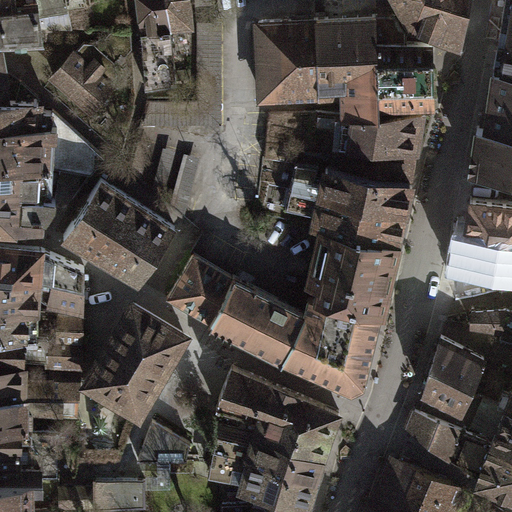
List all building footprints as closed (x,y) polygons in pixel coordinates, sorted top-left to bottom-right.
[(0,0),(3,43),(43,41),(42,27),(36,0),(0,0)] [(35,0),(36,0),(42,27),(73,29),(69,6),(67,0),(35,0)] [(138,0),(148,85),(176,81),(174,52),(166,0),(138,0)] [(166,0),(174,52),(191,50),(191,26),(193,26),(190,0),(166,0)] [(401,0),(418,28),(436,34),(462,44),(469,0),(401,0)] [(511,41),(511,0),(506,0),(500,40),(511,41)] [(318,17),(320,91),(342,91),(343,114),(379,114),(380,104),(377,15),(340,16),(318,17)] [(377,15),(380,104),(434,103),(432,42),(406,41),(406,31),(396,15),(377,15)] [(262,94),(320,91),(318,17),(259,21),(262,94)] [(151,100),(144,123),(222,123),(222,21),(199,21),(198,99),(151,100)] [(511,41),(500,40),(496,69),(511,71),(511,41)] [(49,76),(92,114),(117,84),(103,71),(109,64),(96,53),(90,59),(75,47),(49,76)] [(511,71),(496,69),(487,128),(478,126),(472,170),(511,175),(511,71)] [(5,98),(0,97),(0,122),(26,123),(51,123),(54,108),(39,108),(39,97),(21,79),(16,98),(5,98)] [(0,163),(45,164),(91,174),(106,156),(54,108),(51,123),(26,123),(0,122),(0,163)] [(319,111),(272,112),(264,156),(296,161),(302,145),(316,145),(319,111)] [(420,151),(432,112),(379,114),(343,114),(340,143),(346,143),(417,150),(420,151)] [(151,144),(140,140),(132,169),(142,175),(151,144)] [(340,168),(411,180),(417,150),(346,143),(340,168)] [(164,195),(177,150),(164,146),(153,187),(164,195)] [(186,213),(201,157),(195,155),(189,154),(175,205),(186,213)] [(406,208),(411,180),(340,168),(327,165),(324,178),(316,176),(319,164),(296,161),(291,184),(406,208)] [(45,164),(0,163),(0,223),(41,227),(42,215),(47,215),(56,202),(57,196),(43,195),(45,164)] [(177,227),(102,177),(64,234),(140,280),(177,227)] [(315,223),(324,224),(399,240),(406,208),(291,184),(287,208),(317,212),(315,223)] [(511,201),(472,197),(465,228),(511,234),(511,201)] [(399,240),(324,224),(310,280),(321,282),(318,296),(382,313),(399,240)] [(511,234),(465,228),(461,261),(507,267),(505,288),(511,286),(511,234)] [(0,241),(0,271),(37,276),(85,285),(85,266),(41,246),(0,241)] [(365,384),(382,313),(318,296),(309,293),(306,310),(233,275),(194,253),(167,296),(170,297),(210,321),(210,322),(278,357),(347,388),(352,390),(365,384)] [(0,271),(0,307),(38,309),(38,294),(50,302),(84,309),(85,285),(37,276),(0,271)] [(185,333),(134,302),(89,380),(138,410),(185,333)] [(0,307),(0,335),(43,336),(82,339),(83,314),(38,309),(0,307)] [(511,310),(506,309),(473,312),(472,324),(503,329),(501,338),(511,341),(511,310)] [(0,335),(0,364),(22,365),(23,355),(47,355),(47,363),(82,364),(82,339),(43,336),(0,335)] [(423,392),(461,412),(485,357),(441,335),(423,392)] [(0,393),(62,396),(80,397),(81,376),(82,370),(52,368),(52,377),(23,377),(22,365),(0,364),(0,393)] [(341,411),(279,383),(232,364),(221,392),(269,407),(331,432),(338,417),(341,411)] [(269,407),(221,392),(217,406),(259,419),(254,431),(324,455),(331,432),(269,407)] [(0,393),(0,423),(33,423),(33,413),(78,414),(80,397),(0,393)] [(493,441),(507,405),(487,396),(483,404),(481,404),(473,425),(482,430),(481,435),(493,441)] [(511,407),(507,405),(493,441),(511,448),(511,407)] [(479,477),(493,441),(481,435),(417,408),(411,425),(479,477)] [(192,441),(154,419),(139,458),(158,458),(159,467),(171,466),(170,458),(187,458),(192,441)] [(0,423),(0,447),(57,448),(57,428),(36,428),(36,423),(33,423),(0,423)] [(316,478),(324,455),(254,431),(251,443),(217,435),(215,448),(316,478)] [(511,495),(511,448),(493,441),(479,477),(478,480),(511,495)] [(0,447),(0,475),(43,476),(58,476),(57,448),(0,447)] [(309,501),(316,478),(215,448),(210,470),(240,475),(242,464),(250,466),(244,485),(257,489),(309,501)] [(378,508),(387,511),(455,511),(466,487),(401,458),(378,508)] [(0,475),(0,510),(22,510),(31,510),(31,486),(43,485),(43,476),(0,475)] [(59,507),(146,504),(146,479),(95,478),(94,485),(59,487),(59,507)] [(223,502),(223,511),(306,511),(309,501),(257,489),(254,501),(223,502)] [(506,511),(492,503),(488,511),(506,511)]
